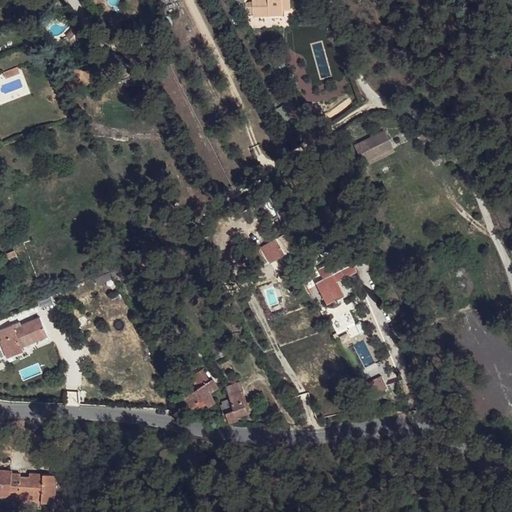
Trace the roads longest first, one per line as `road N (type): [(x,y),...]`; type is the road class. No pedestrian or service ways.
road 1 (tertiary): [(0,409),(159,420),(261,437),(407,424),(511,481)]
road 2 (residential): [(331,0),(372,94),(421,132),(467,219),(502,250),(511,276)]
